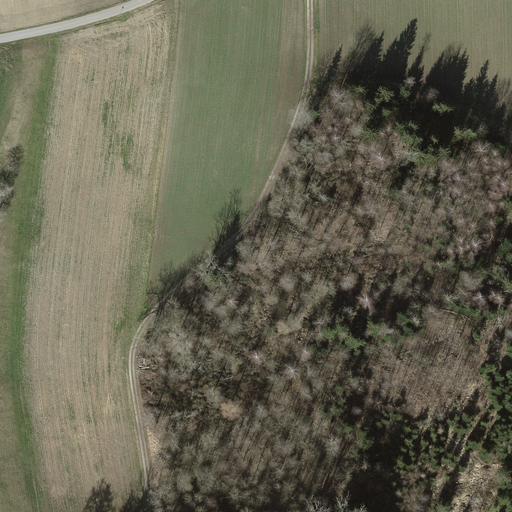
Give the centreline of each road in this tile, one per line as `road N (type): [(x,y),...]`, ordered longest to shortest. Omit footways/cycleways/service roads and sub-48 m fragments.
road 1 (track): [(309,0),(303,108),(263,205),(240,238),(155,306),(131,355),(151,511)]
road 2 (tertiary): [(152,0),(0,40)]
